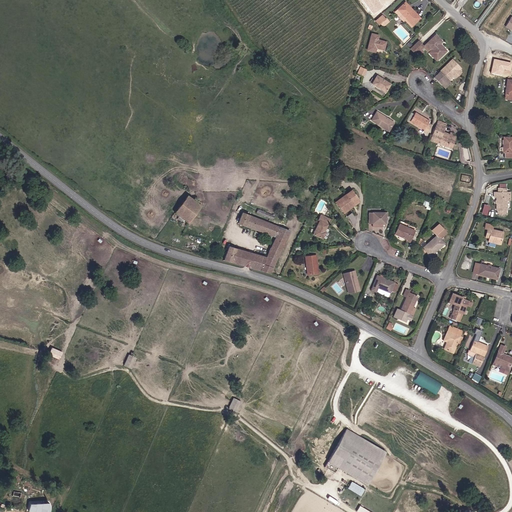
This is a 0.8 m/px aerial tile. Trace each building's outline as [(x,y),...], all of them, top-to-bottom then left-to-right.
[(420,18),(405,2),(394,12),(403,21),(404,20),(406,18),(413,25),(420,18)] [(380,24),(385,19),(381,15),(375,21),(379,25),(380,24)] [(413,25),(406,18),(404,20),(411,27),(413,25)] [(383,27),(389,22),(386,19),(385,19),(380,24),(383,27)] [(384,50),(386,42),(377,40),(379,36),(371,34),(367,50),(375,52),(376,48),(384,50)] [(446,51),(439,44),(442,42),(435,35),(423,47),(429,52),(431,50),(439,58),(446,51)] [(423,47),(417,41),(410,48),(415,54),(423,47)] [(460,71),(459,70),(454,65),(456,64),(452,59),(440,71),(439,71),(433,77),(441,85),(447,79),(448,80),(453,76),(454,77),(460,71)] [(511,64),(511,62),(494,59),(492,73),(502,75),(503,69),(511,70),(511,64)] [(363,75),(365,70),(360,67),(357,73),(363,75)] [(390,84),(376,76),(374,79),(372,78),(370,82),(372,83),(371,83),(385,92),(390,84)] [(444,88),(451,82),(448,80),(447,79),(441,85),(444,88)] [(418,107),(416,111),(428,118),(430,114),(418,107)] [(394,122),(376,112),(371,121),(388,131),(394,122)] [(428,124),(429,121),(415,113),(410,122),(424,130),(423,132),(426,134),(431,126),(428,124)] [(453,144),(456,136),(443,132),(446,124),(438,121),(430,141),(439,144),(440,140),(453,144)] [(511,152),(511,137),(503,137),(502,152),(504,152),(504,158),(511,158),(511,153),(511,152)] [(451,148),(453,144),(440,140),(439,144),(451,148)] [(507,210),(507,201),(510,201),(510,192),(506,192),(506,188),(498,188),(498,192),(494,192),(494,197),(496,197),(497,210),(497,214),(506,214),(506,210),(507,210)] [(344,213),(359,202),(351,191),(335,202),(344,213)] [(188,223),(201,206),(199,205),(201,203),(198,201),(197,203),(187,196),(174,213),(179,216),(184,220),(188,223)] [(483,203),(481,213),(487,215),(489,205),(483,203)] [(274,216),(258,209),(256,213),(273,220),(274,216)] [(290,231),(241,212),(237,223),(274,236),(266,257),(229,245),(224,259),(270,274),(290,231)] [(352,224),(356,222),(352,212),(348,214),(352,224)] [(385,224),(385,213),(368,212),(368,224),(372,224),(385,224)] [(324,231),(330,219),(320,215),(318,220),(320,221),(313,234),(322,239),(326,232),(324,231)] [(409,242),(414,231),(399,224),(395,234),(407,240),(406,241),(409,242)] [(430,256),(444,244),(440,239),(447,233),(438,224),(431,230),(436,236),(427,244),(423,248),(430,256)] [(503,232),(492,229),(493,225),(485,224),(484,228),(487,229),(485,237),(489,238),(488,242),(487,246),(499,248),(503,232)] [(318,273),(316,256),(305,257),(307,274),(318,273)] [(497,278),(499,269),(480,264),(478,274),(497,278)] [(355,281),(352,271),(343,273),(348,294),(360,291),(357,281),(355,281)] [(390,293),(394,283),(377,276),(371,290),(376,292),(377,288),(390,293)] [(412,307),(417,297),(408,293),(406,297),(400,310),(396,309),(393,317),(406,322),(407,319),(412,307)] [(460,313),(464,305),(467,306),(470,307),(472,303),(461,298),(462,297),(452,293),(448,303),(455,305),(450,318),(459,322),(462,314),(460,313)] [(410,320),(415,309),(412,307),(407,319),(410,320)] [(453,353),(457,343),(459,344),(462,338),(460,337),(462,331),(449,326),(443,340),(447,342),(444,349),(453,353)] [(484,356),(488,346),(477,342),(480,335),(476,334),(469,351),(468,350),(467,353),(467,355),(473,357),(474,356),(475,353),(484,356)] [(511,360),(511,357),(502,354),(505,347),(500,345),(494,362),(509,368),(511,360)] [(127,354),(124,365),(133,368),(136,357),(127,354)] [(479,367),(482,361),(474,358),(472,364),(479,367)] [(509,368),(494,362),(492,365),(508,371),(509,368)] [(437,393),(443,382),(418,369),(412,380),(437,393)] [(228,408),(237,412),(241,400),(232,397),(228,408)] [(384,450),(344,427),(325,461),(365,484),(384,450)] [(361,495),(365,488),(351,481),(348,488),(361,495)] [(47,500),(26,501),(26,511),(47,511),(48,511),(47,500)]
